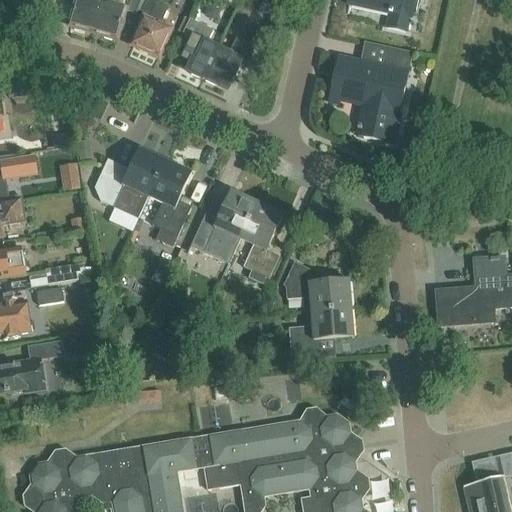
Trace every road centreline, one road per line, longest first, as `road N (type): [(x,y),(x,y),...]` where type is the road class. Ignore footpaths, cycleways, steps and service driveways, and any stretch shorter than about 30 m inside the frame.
road 1 (residential): [(418,453),(393,213),(372,186),(282,146)]
road 2 (residential): [(282,146),(81,57),(50,49),(0,56)]
road 3 (residential): [(282,146),(316,0)]
